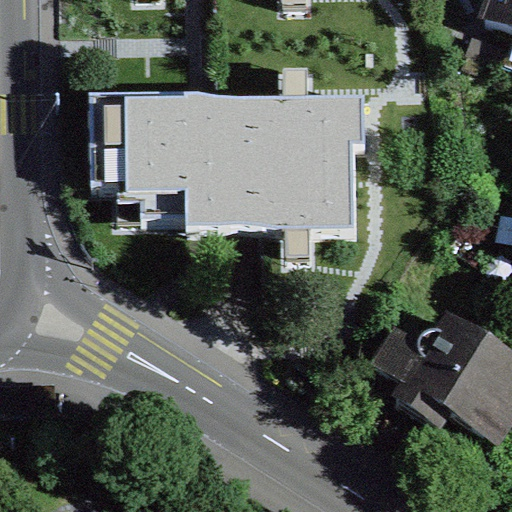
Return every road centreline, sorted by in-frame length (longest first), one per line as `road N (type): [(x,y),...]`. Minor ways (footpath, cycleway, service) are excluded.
road 1 (tertiary): [(376,511),(105,343),(14,305)]
road 2 (secondary): [(14,305),(21,243),(11,0)]
